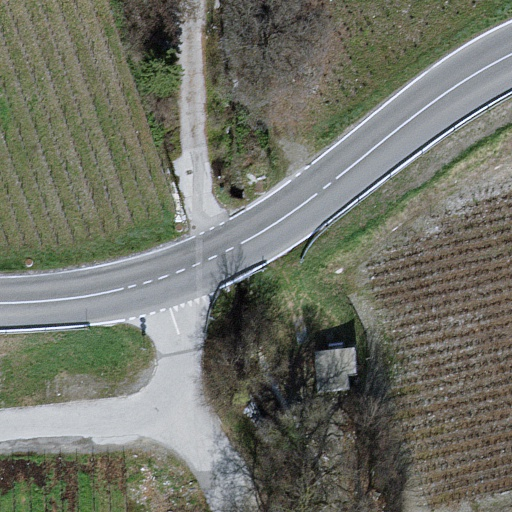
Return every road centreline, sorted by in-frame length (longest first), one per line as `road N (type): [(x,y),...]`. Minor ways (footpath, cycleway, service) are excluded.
road 1 (secondary): [(511,53),(435,98),(259,232),(172,273)]
road 2 (unclassified): [(0,437),(148,408),(168,388),(177,327),(172,273)]
road 3 (secondary): [(172,273),(126,288),(0,301)]
